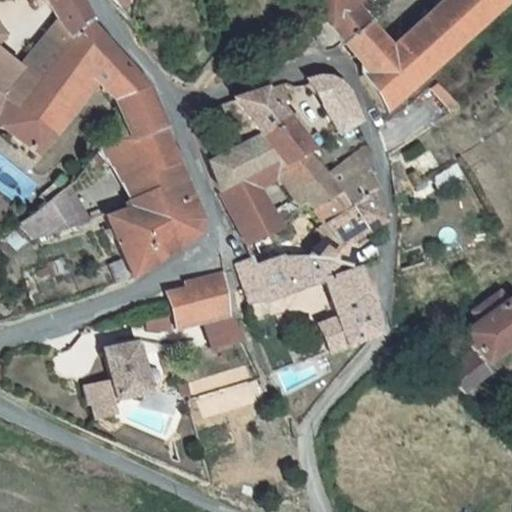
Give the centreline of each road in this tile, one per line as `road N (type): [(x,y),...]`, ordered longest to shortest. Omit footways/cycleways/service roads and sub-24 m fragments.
road 1 (residential): [(96,0),(177,105),(213,230),(207,256),(150,292),(0,343)]
road 2 (residential): [(0,405),(232,511)]
